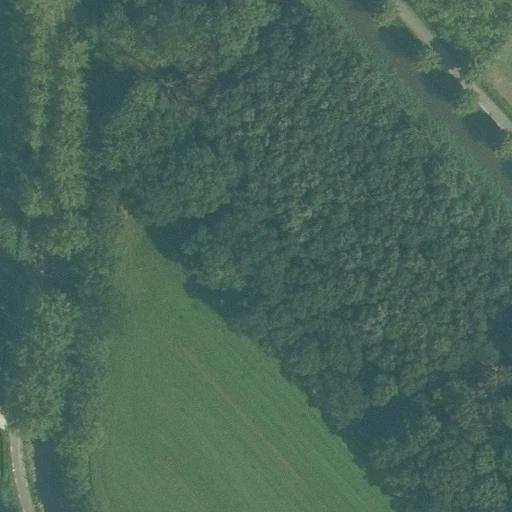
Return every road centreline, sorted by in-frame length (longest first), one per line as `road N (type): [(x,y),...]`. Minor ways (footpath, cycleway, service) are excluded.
road 1 (unclassified): [(26,511),(15,444),(47,168),(50,83),(41,0)]
road 2 (unclassified): [(511,133),(390,0)]
